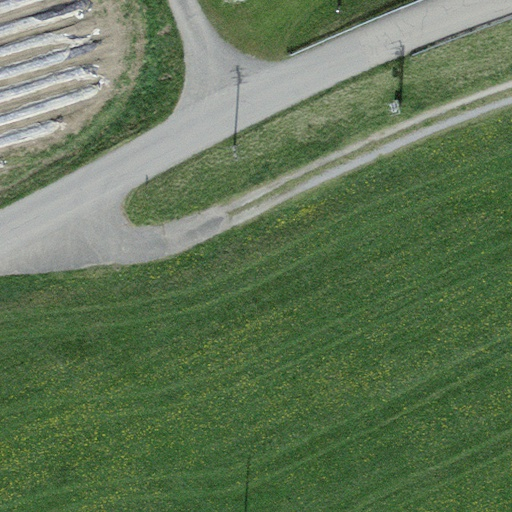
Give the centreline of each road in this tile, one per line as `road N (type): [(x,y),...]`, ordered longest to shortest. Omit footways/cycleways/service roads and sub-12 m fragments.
road 1 (unclassified): [(0,231),(374,42),(483,0)]
road 2 (track): [(66,196),(97,233),(126,245),(161,241),(408,131),(511,94)]
road 3 (track): [(184,0),(231,112)]
